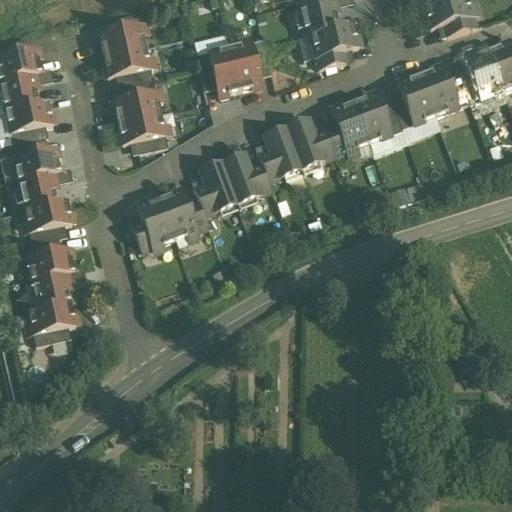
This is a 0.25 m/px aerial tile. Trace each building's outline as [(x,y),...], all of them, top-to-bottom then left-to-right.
[(299,0),(301,9),(302,10),(330,3),(343,0),(299,0)] [(464,0),(462,0),(432,9),(423,11),(430,35),(443,31),(472,22),(464,0)] [(429,0),(432,9),(462,0),(429,0)] [(330,3),(302,10),(301,9),(297,10),(305,43),(309,41),(338,34),(338,33),(330,3)] [(137,21),(108,27),(111,39),(140,32),(137,21)] [(472,22),(443,31),(446,42),(475,34),(472,22)] [(338,34),(309,41),(315,64),(344,57),(358,53),(352,30),(338,33),(338,34)] [(111,39),(97,42),(102,64),(145,54),(140,32),(111,39)] [(261,46),(250,49),(257,78),(269,75),(261,46)] [(511,55),(509,48),(487,57),(502,98),(511,94),(511,55)] [(250,49),(228,54),(239,97),(260,92),(257,78),(250,49)] [(0,54),(0,66),(21,62),(19,50),(0,54)] [(145,54),(102,64),(107,85),(120,82),(150,75),(145,54)] [(228,54),(207,60),(214,89),(218,102),(239,97),(228,54)] [(344,57),(315,64),(318,76),(347,68),(344,57)] [(487,57),(464,65),(469,78),(480,106),(502,98),(487,57)] [(21,62),(0,66),(0,89),(30,82),(40,80),(35,59),(21,62)] [(207,60),(195,63),(203,92),(214,89),(207,60)] [(441,72),(419,81),(435,122),(457,113),(446,85),(441,72)] [(150,75),(120,82),(123,94),(152,87),(150,75)] [(480,106),(469,78),(458,82),(458,83),(468,109),(469,111),(480,106)] [(419,81),(397,89),(402,103),(412,131),(435,122),(419,81)] [(458,81),(446,85),(457,113),(468,109),(458,83),(458,82),(458,81)] [(30,82),(0,89),(0,102),(4,121),(37,113),(30,82)] [(152,87),(123,94),(126,105),(155,99),(152,87)] [(126,105),(112,109),(117,130),(160,120),(155,99),(126,105)] [(375,100),(352,108),(368,149),(390,141),(380,113),(375,100)] [(402,103),(390,107),(391,108),(401,135),(402,135),(412,131),(402,103)] [(352,108),(330,117),(335,130),(345,158),(368,149),(352,108)] [(391,108),(380,113),(390,141),(402,136),(402,135),(401,135),(391,108)] [(37,113),(4,121),(9,142),(38,136),(52,133),(47,110),(37,113)] [(160,120),(117,130),(122,151),(135,148),(165,142),(160,120)] [(307,125),(285,134),(301,175),(323,166),(312,138),(307,125)] [(335,130),(324,134),(334,162),(345,158),(335,130)] [(285,134),(263,142),(268,155),(278,183),(301,175),(285,134)] [(334,162),(324,134),(312,138),(323,166),(334,162)] [(38,136),(9,142),(11,154),(12,154),(38,148),(41,148),(38,136)] [(165,142),(135,148),(138,160),(167,153),(165,142)] [(38,148),(12,154),(11,154),(9,154),(11,166),(41,160),(38,148)] [(268,155),(256,160),(259,169),(260,169),(267,188),(278,183),(268,155)] [(41,160),(11,166),(16,188),(49,180),(50,181),(59,179),(54,157),(41,160)] [(243,160),(221,168),(237,209),(259,201),(249,173),(243,160)] [(221,168),(199,177),(204,190),(214,218),(237,209),(221,168)] [(259,169),(249,173),(259,201),(271,196),(267,188),(260,169),(259,169)] [(49,180),(16,188),(23,219),(57,211),(56,211),(50,181),(49,180)] [(204,190),(192,194),(196,205),(197,205),(203,222),(214,218),(204,190)] [(180,197),(158,205),(174,246),(196,238),(185,210),(180,197)] [(158,205),(136,214),(141,227),(151,255),(174,246),(158,205)] [(196,205),(185,210),(196,238),(208,233),(203,222),(197,205),(196,205)] [(57,211),(23,219),(28,241),(57,234),(71,231),(66,209),(56,211),(57,211)] [(151,255),(141,227),(129,231),(140,259),(151,255)] [(57,234),(28,241),(31,252),(52,247),(52,248),(60,246),(57,234)] [(52,247),(31,252),(22,254),(25,266),(54,259),(52,248),(52,247)] [(54,259),(25,266),(30,287),(63,280),(73,278),(68,256),(54,259)] [(63,280),(30,287),(37,318),(37,319),(70,311),(63,280)] [(70,311),(37,319),(37,318),(27,320),(32,342),(61,336),(75,333),(70,311)] [(61,336),(32,342),(35,354),(64,347),(61,336)]
